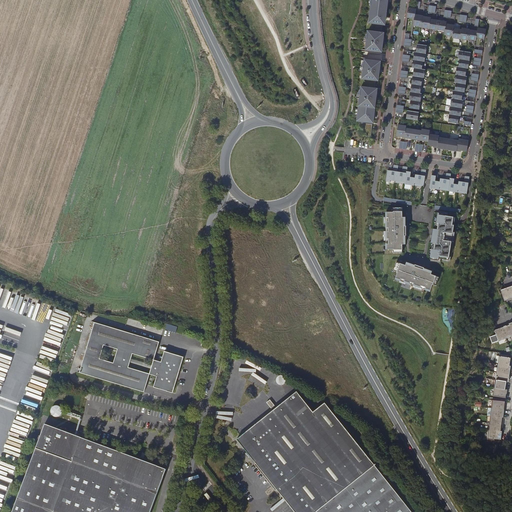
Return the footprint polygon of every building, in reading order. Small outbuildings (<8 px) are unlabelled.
[(369,0),(369,5),(371,5),(369,23),(382,24),(383,20),(385,21),(386,14),(384,14),(385,5),(387,6),(388,0),(369,0)] [(415,16),(416,9),(408,8),(407,18),(414,19),(415,16)] [(421,27),(423,17),(415,16),(414,19),(413,26),(421,27)] [(429,29),(430,19),(431,18),(423,16),(423,17),(421,27),(421,28),(429,29)] [(437,30),(438,20),(430,19),(429,29),(437,30)] [(445,32),(446,24),(446,22),(438,20),(437,30),(445,32)] [(452,36),(453,28),(454,25),(446,24),(445,32),(444,35),(452,36)] [(460,39),(461,30),(453,28),(452,36),(452,38),(460,39)] [(469,30),(469,29),(461,28),(461,30),(460,39),(468,41),(468,40),(469,30)] [(484,39),(486,29),(478,28),(477,31),(476,38),(484,39)] [(476,41),(476,38),(477,31),(469,30),(468,40),(476,41)] [(381,33),(368,32),(368,34),(366,34),(364,39),(367,39),(367,43),(366,47),(368,48),(368,50),(381,52),(382,44),(383,44),(383,38),(381,37),(381,33)] [(426,54),(427,46),(417,44),(416,52),(426,54)] [(469,61),(471,53),(465,52),(459,51),(458,59),(459,59),(469,61)] [(424,62),(426,54),(416,52),(414,52),(413,60),(423,61),(424,62)] [(468,68),(469,61),(459,59),(458,67),(466,68),(468,68)] [(378,62),(364,60),(364,63),(363,63),(361,67),(364,68),(363,71),(362,76),(365,76),(365,79),(378,81),(378,73),(379,73),(380,66),(377,66),(378,62)] [(422,69),(423,61),(413,60),(412,68),(414,68),(422,69)] [(465,76),(466,68),(458,67),(457,67),(455,75),(465,76)] [(424,78),(425,70),(422,69),(414,68),(413,76),(423,78),(424,78)] [(466,84),(467,76),(465,76),(455,75),(454,82),(456,83),(466,84)] [(421,86),(423,78),(413,76),(411,84),(421,86)] [(464,92),(466,84),(456,83),(454,91),(463,92),(464,92)] [(420,93),(421,86),(411,84),(410,92),(420,93)] [(375,89),(361,87),(361,90),(359,90),(357,95),(360,95),(360,98),(357,121),(364,121),(364,122),(372,123),(373,119),(374,119),(374,112),(372,111),(373,108),(374,108),(375,100),(376,100),(377,93),(374,93),(375,89)] [(461,100),(463,92),(454,91),(453,90),(452,98),(461,100)] [(420,102),(422,94),(420,93),(410,92),(409,100),(410,100),(420,102)] [(462,108),(463,100),(461,100),(452,98),(450,106),(462,108)] [(419,110),(420,102),(410,100),(409,108),(419,110)] [(461,116),(462,108),(450,106),(449,114),(459,116),(461,116)] [(418,121),(419,112),(407,110),(406,119),(418,121)] [(458,124),(459,116),(449,114),(448,122),(458,124)] [(364,123),(357,122),(368,137),(371,137),(372,124),(364,123)] [(407,126),(398,124),(396,136),(405,137),(405,136),(406,128),(407,126)] [(412,139),(414,129),(406,128),(405,136),(405,137),(405,138),(412,139)] [(420,141),(422,130),(414,129),(412,139),(420,141)] [(429,135),(430,130),(422,129),(422,130),(420,141),(428,142),(429,135)] [(439,136),(429,135),(428,142),(428,145),(433,146),(433,147),(437,148),(439,136)] [(444,137),(439,136),(437,148),(447,150),(449,139),(444,138),(444,137)] [(453,140),(449,139),(447,150),(457,151),(458,139),(454,139),(453,140)] [(459,139),(458,139),(457,151),(461,152),(461,150),(467,151),(468,141),(459,139)] [(395,181),(397,172),(398,166),(394,165),(393,171),(387,170),(386,181),(390,182),(390,180),(395,181)] [(405,184),(407,171),(407,167),(403,166),(402,172),(397,172),(395,181),(395,183),(405,184)] [(423,187),(426,170),(422,169),(421,175),(415,175),(415,178),(414,186),(423,187)] [(414,186),(415,178),(410,177),(411,172),(407,171),(405,184),(414,186)] [(448,191),(450,178),(451,174),(447,173),(446,179),(440,179),(440,182),(439,189),(448,191)] [(439,189),(440,182),(435,181),(436,176),(431,175),(429,188),(439,189)] [(467,194),(469,177),(465,176),(464,182),(459,181),(458,185),(457,192),(467,194)] [(450,178),(448,191),(457,192),(458,185),(454,184),(454,179),(450,178)] [(404,222),(404,217),(402,217),(402,207),(393,207),(393,212),(387,212),(387,217),(386,217),(386,223),(386,231),(386,241),(386,244),(387,244),(387,249),(393,249),(393,253),(402,253),(402,244),(404,244),(404,239),(404,235),(404,226),(404,222)] [(453,232),(455,217),(445,216),(446,214),(437,212),(436,217),(436,222),(438,223),(437,229),(435,229),(433,229),(430,242),(432,243),(431,249),(431,254),(430,259),(438,260),(438,259),(443,259),(448,260),(450,252),(451,242),(453,232)] [(443,261),(450,262),(451,252),(450,252),(448,260),(443,259),(443,261)] [(439,277),(431,274),(432,272),(427,271),(423,269),(414,266),(411,265),(406,263),(405,265),(396,262),(393,271),(398,272),(395,278),(400,280),(400,281),(406,283),(413,285),(422,289),(425,290),(426,289),(430,290),(433,284),(436,286),(439,277)] [(511,296),(509,287),(501,290),(505,301),(511,298),(511,296)] [(173,393),(184,357),(165,351),(162,362),(154,359),(160,342),(140,336),(95,322),(80,373),(145,392),(150,374),(157,376),(154,387),(173,393)] [(511,336),(511,330),(510,324),(502,327),(506,338),(511,336)] [(506,338),(502,327),(495,330),(496,335),(490,337),(492,343),(498,341),(506,338)] [(511,358),(500,356),(499,356),(498,363),(498,364),(509,366),(511,358)] [(509,366),(498,364),(497,372),(509,374),(511,366),(509,366)] [(495,380),(506,382),(508,382),(509,374),(497,372),(495,380)] [(282,376),(281,376),(279,376),(278,377),(277,378),(276,379),(276,381),(276,382),(277,384),(278,385),(279,386),(280,386),(282,386),(283,386),(285,385),(285,383),(286,382),(286,381),(286,379),(285,378),(284,377),(282,376)] [(494,388),(505,389),(506,382),(495,380),(494,388)] [(507,390),(505,389),(494,388),(493,396),(506,398),(507,390)] [(411,511),(325,402),(313,412),(297,391),(237,439),(248,453),(245,455),(247,457),(250,456),(294,511),(411,511)] [(275,406),(270,400),(267,402),(272,409),(275,406)] [(504,410),(505,402),(492,400),(491,408),(504,410)] [(57,406),(56,406),(54,406),(53,407),(52,407),(52,408),(51,409),(50,411),(50,412),(51,413),(51,415),(52,416),(53,416),(54,417),(56,417),(57,417),(58,416),(59,416),(60,414),(61,413),(61,412),(61,411),(60,409),(60,408),(59,407),(58,407),(57,406)] [(504,415),(504,410),(491,408),(488,408),(487,416),(490,416),(504,418),(504,415)] [(503,425),(504,418),(490,416),(490,423),(503,425)] [(489,430),(502,431),(503,425),(490,423),(489,430)] [(11,511),(149,511),(156,493),(165,469),(130,456),(92,442),(44,424),(38,441),(22,484),(11,511)] [(499,439),(501,440),(502,431),(489,430),(488,438),(499,439)]
